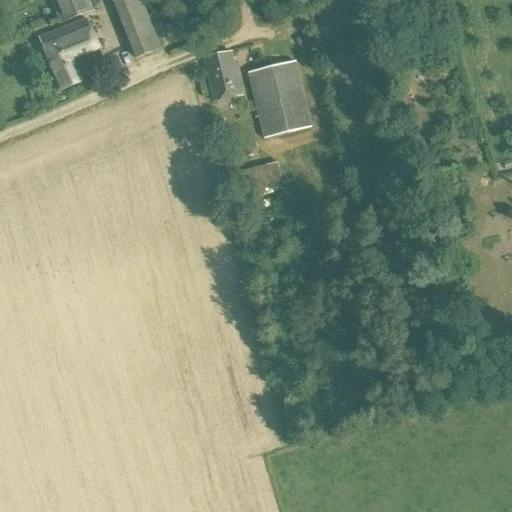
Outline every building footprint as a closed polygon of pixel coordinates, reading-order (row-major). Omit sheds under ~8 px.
[(50,0),(60,25),(93,11),(88,0),(50,0)] [(135,59),(160,49),(140,0),(120,0),(113,3),(135,59)] [(61,91),(81,83),(76,71),(103,59),(87,19),(39,39),(61,91)] [(214,102),(242,95),(231,52),(203,59),(214,102)] [(263,139),(311,127),(295,63),(247,75),(263,139)] [(262,148),(260,141),(236,148),(243,171),(229,176),(237,204),(273,193),(271,186),(282,182),(276,163),(275,163),(270,146),(262,148)]
